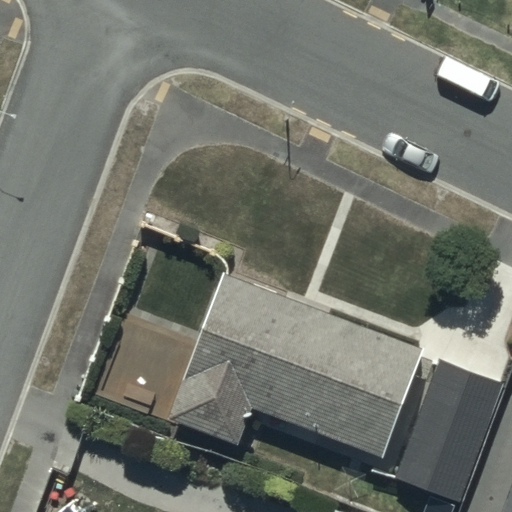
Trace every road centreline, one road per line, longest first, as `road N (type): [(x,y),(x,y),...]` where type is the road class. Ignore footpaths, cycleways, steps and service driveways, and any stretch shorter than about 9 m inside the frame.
road 1 (residential): [(194,0),(511,152)]
road 2 (residential): [(0,311),(116,0)]
